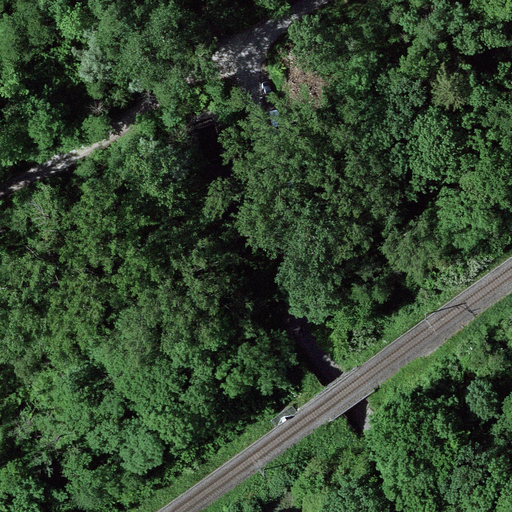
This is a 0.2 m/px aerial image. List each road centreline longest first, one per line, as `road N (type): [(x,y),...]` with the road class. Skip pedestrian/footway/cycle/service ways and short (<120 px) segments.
road 1 (residential): [(314,0),(252,43),(246,67),(278,176),(299,326),(353,406),(446,511)]
road 2 (track): [(252,43),(0,186)]
